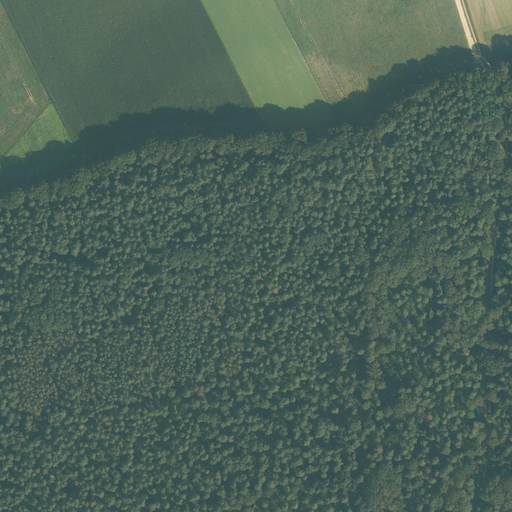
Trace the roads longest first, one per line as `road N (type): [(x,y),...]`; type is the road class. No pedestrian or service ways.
road 1 (track): [(479,60),(309,133),(156,139),(0,196)]
road 2 (track): [(262,310),(356,264),(370,221),(386,209),(456,192),(503,153)]
road 3 (track): [(220,494),(485,445)]
road 4 (track): [(503,153),(486,337)]
